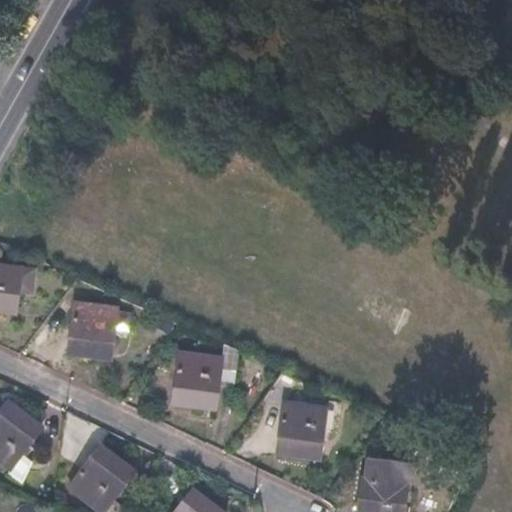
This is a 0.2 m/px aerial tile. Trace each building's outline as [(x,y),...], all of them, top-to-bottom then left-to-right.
[(21,266),(0,262),(0,308),(14,311),(17,290),(21,266)] [(35,269),(21,266),(17,290),(31,292),(35,269)] [(117,309),(78,303),(70,352),(109,359),(113,331),(117,309)] [(132,312),(117,309),(113,331),(128,333),(132,312)] [(221,359),(181,352),(173,402),(213,409),(217,387),(221,359)] [(222,355),(221,359),(217,387),(234,390),(239,358),(222,355)] [(43,426),(8,401),(0,410),(0,457),(12,466),(24,451),(43,426)] [(328,410),(287,403),(279,454),(320,461),(324,434),(328,410)] [(329,403),(328,410),(324,434),(339,436),(344,405),(329,403)] [(131,473),(97,448),(67,489),(97,511),(101,511),(109,502),(131,473)] [(33,458),(24,451),(12,466),(10,469),(26,481),(33,458)] [(367,482),(363,482),(358,511),(402,511),(409,468),(370,462),(367,482)] [(223,511),(196,492),(182,511),(223,511)] [(122,511),(109,502),(101,511),(122,511)]
